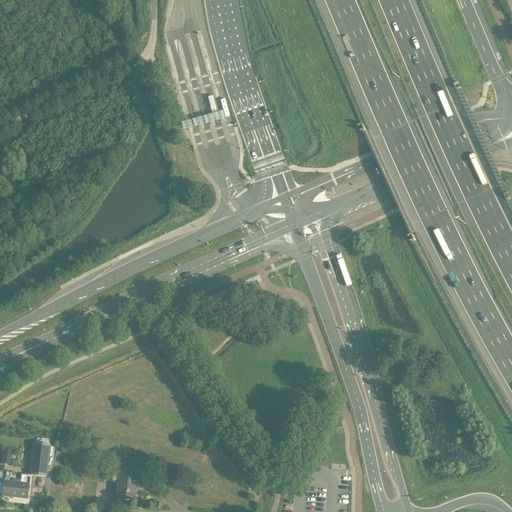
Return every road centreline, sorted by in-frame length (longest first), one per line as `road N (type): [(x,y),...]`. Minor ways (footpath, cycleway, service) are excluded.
road 1 (motorway): [(343,0),(434,216),(511,364)]
road 2 (secondary): [(0,357),(294,227)]
road 3 (secondary): [(286,199),(0,334)]
road 4 (secondary): [(408,511),(317,216)]
road 5 (secondary): [(294,227),(354,392),(382,511)]
road 6 (motorway): [(511,260),(394,0)]
road 7 (secondary): [(511,111),(473,118),(286,199)]
road 8 (motorway): [(223,0),(286,199)]
road 9 (secondary): [(317,216),(492,142)]
road 10 (track): [(0,128),(137,62)]
